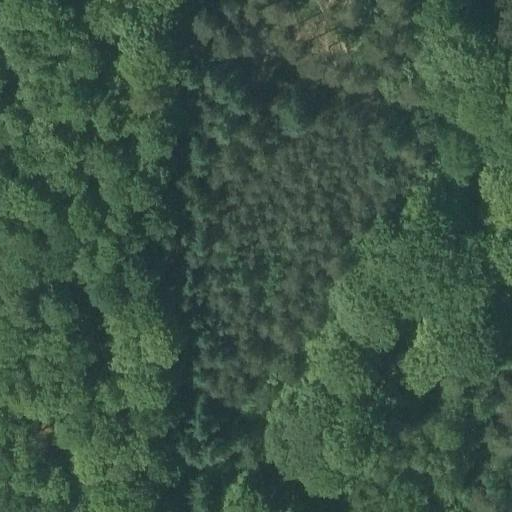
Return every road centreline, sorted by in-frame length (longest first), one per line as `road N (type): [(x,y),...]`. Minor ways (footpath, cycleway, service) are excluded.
road 1 (track): [(498,136),(254,511)]
road 2 (track): [(292,511),(372,379),(507,184),(498,136)]
road 3 (track): [(481,102),(89,0)]
road 4 (track): [(432,0),(498,136)]
